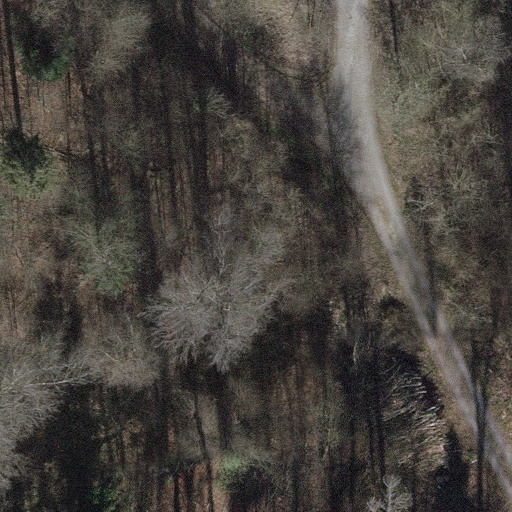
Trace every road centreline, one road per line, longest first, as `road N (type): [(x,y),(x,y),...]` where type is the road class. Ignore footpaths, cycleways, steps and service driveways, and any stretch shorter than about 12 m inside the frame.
road 1 (track): [(511,461),(402,242),(353,78),(356,0)]
road 2 (track): [(175,0),(387,190)]
